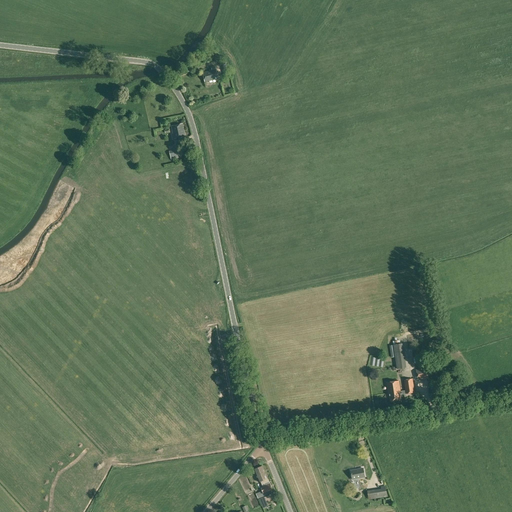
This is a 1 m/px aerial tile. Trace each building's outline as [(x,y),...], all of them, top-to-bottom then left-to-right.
[(227,64),(221,65),(224,75),(229,74),(227,64)] [(203,73),(205,82),(218,79),(216,70),(212,71),(212,70),(210,70),(210,71),(203,73)] [(172,126),(175,139),(186,136),(183,124),(172,126)] [(181,157),(179,149),(170,151),(171,159),(181,157)] [(394,345),(397,369),(407,367),(403,343),(394,345)] [(416,370),(418,380),(429,378),(427,367),(416,370)] [(398,381),(387,382),(388,393),(390,393),(391,401),(401,399),(400,393),(406,392),(406,394),(415,393),(413,378),(404,380),(405,390),(400,391),(398,381)] [(263,466),(259,468),(266,483),(269,482),(268,478),(263,466)] [(266,483),(259,468),(254,470),(259,482),(261,482),(262,485),(266,483)] [(365,477),(364,468),(351,470),(353,479),(365,477)] [(269,491),(266,485),(261,487),(263,491),(263,493),(268,491),(269,491)] [(382,490),(378,491),(379,497),(387,496),(386,486),(381,487),(382,490)]
